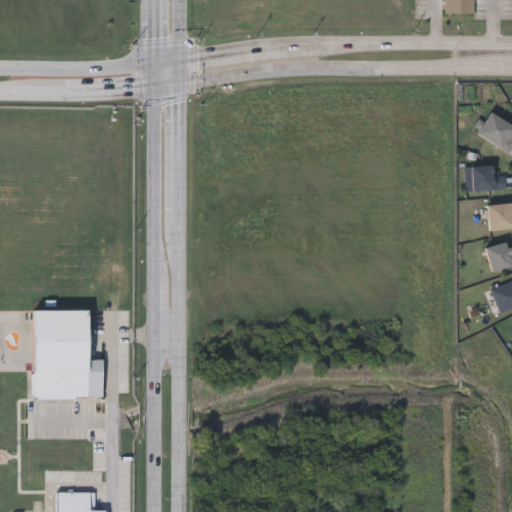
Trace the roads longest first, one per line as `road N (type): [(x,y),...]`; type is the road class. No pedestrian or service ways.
road 1 (secondary): [(158,90),(153,511)]
road 2 (secondary): [(179,87),(298,70),(485,70)]
road 3 (secondary): [(179,511),(179,225)]
road 4 (secondary): [(511,43),(287,48)]
road 5 (secondary): [(0,93),(158,90)]
road 6 (secondary): [(157,68),(0,70)]
road 7 (secondary): [(179,225),(179,87)]
